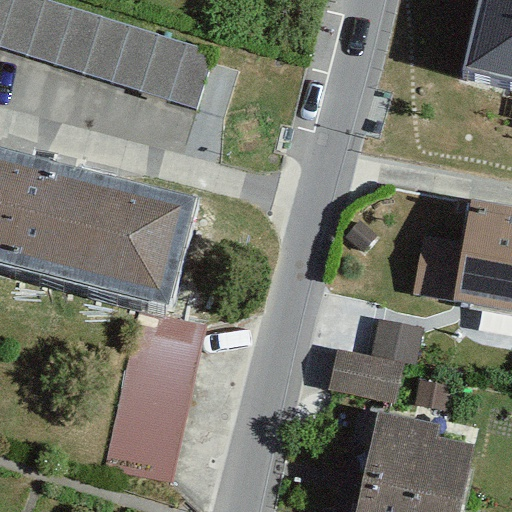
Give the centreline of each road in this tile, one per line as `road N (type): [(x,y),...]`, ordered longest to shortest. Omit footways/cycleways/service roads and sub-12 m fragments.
road 1 (residential): [(241,511),(359,0)]
road 2 (unknown): [(0,130),(309,220)]
